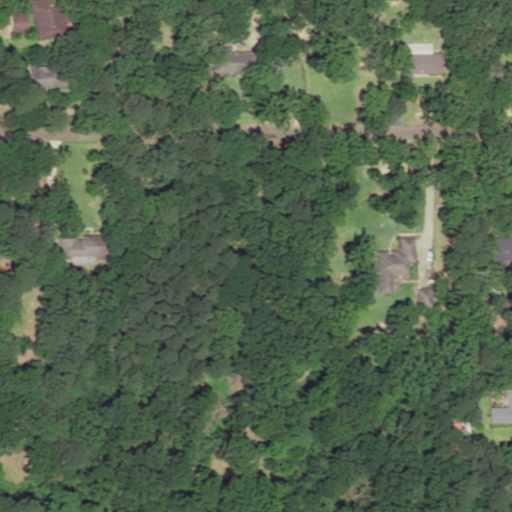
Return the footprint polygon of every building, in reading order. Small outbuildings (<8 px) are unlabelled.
[(28,0),(35,42),(60,38),(55,0),(28,0)] [(10,11),(9,29),(24,29),(24,12),(10,11)] [(396,43),(398,74),(439,72),(438,51),(428,52),(427,41),(396,43)] [(249,51),(211,50),(210,72),(249,72),(249,51)] [(28,87),(63,86),(62,64),(27,65),(28,87)] [(57,236),(58,257),(68,257),(68,265),(95,264),(94,235),(57,236)] [(373,293),(389,292),(388,276),(406,276),(406,261),(412,261),(411,236),(395,236),(395,250),(372,250),(373,293)] [(511,236),(473,237),(474,260),(511,260),(511,236)] [(511,387),(502,388),(502,406),(485,406),(486,422),(511,421),(511,387)]
